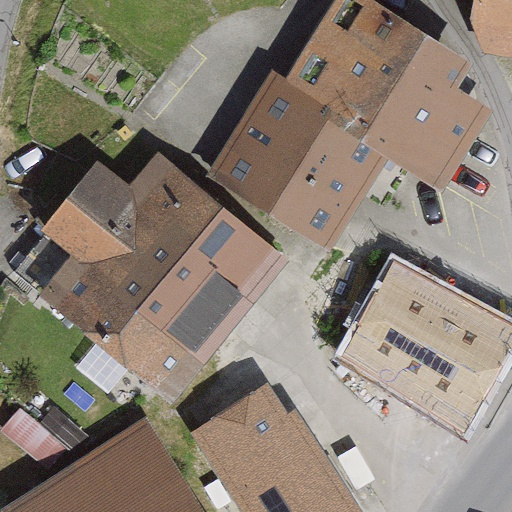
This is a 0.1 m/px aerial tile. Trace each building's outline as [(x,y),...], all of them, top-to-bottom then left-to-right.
[(511,101),(475,79),(491,54),(406,0),(349,0),(297,83),(405,152),(469,191),(511,123),(511,101)] [(511,0),(500,0),(499,9),(511,30),(511,0)] [(405,152),(297,83),(285,75),(227,165),(346,242),(405,152)] [(299,248),(175,158),(152,189),(106,155),(54,226),(85,248),(58,284),(198,386),(299,248)] [(511,344),(511,317),(407,266),(361,361),(477,417),(511,344)] [(375,511),(282,378),(183,446),(229,511),(375,511)] [(172,416),(16,511),(229,511),(183,446),(172,416)]
